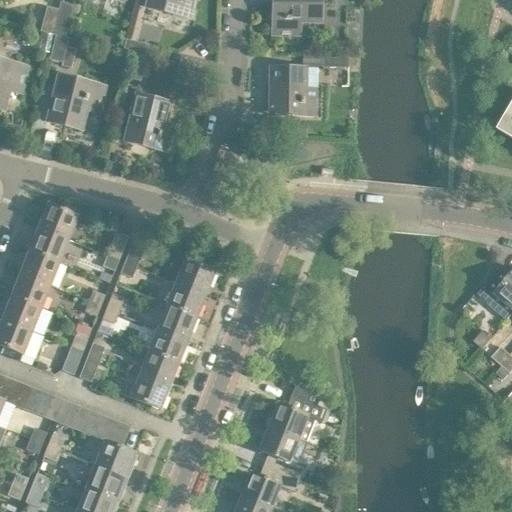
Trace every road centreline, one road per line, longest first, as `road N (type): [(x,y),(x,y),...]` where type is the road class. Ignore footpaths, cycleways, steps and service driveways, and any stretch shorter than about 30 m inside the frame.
road 1 (residential): [(196,218),(233,103),(236,0)]
road 2 (residential): [(197,440),(0,363)]
road 3 (unclassified): [(197,440),(272,247)]
road 4 (residential): [(196,218),(23,169)]
road 5 (unclassified): [(511,227),(436,208),(338,201)]
